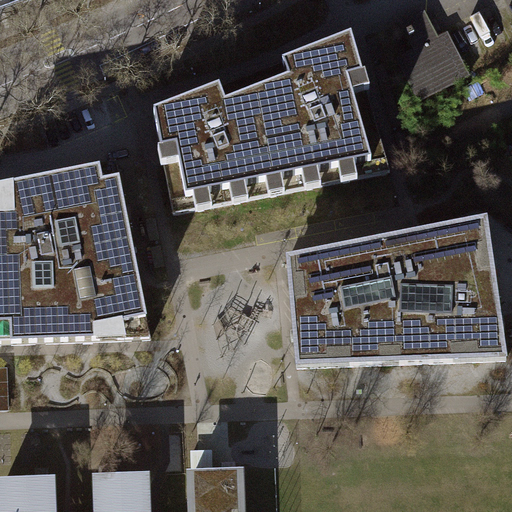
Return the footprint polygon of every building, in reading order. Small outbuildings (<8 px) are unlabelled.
[(0,0),(0,10),(27,0),(0,0)] [(458,56),(448,35),(439,40),(428,20),(425,13),(402,25),(416,52),(399,61),(419,100),(435,91),(437,93),(460,81),(459,79),(468,74),(458,56)] [(266,72),(248,79),(269,184),(387,161),(367,93),(370,93),(368,85),(367,81),(366,77),(363,78),(351,39),(337,45),(321,51),(305,57),(266,72)] [(171,204),(269,184),(248,79),(230,86),(204,96),(185,103),(169,109),(154,115),(161,152),(159,153),(160,160),(162,169),(164,168),(171,204)] [(0,189),(0,346),(25,345),(56,344),(87,343),(93,343),(134,342),(151,341),(143,300),(141,288),(134,256),(121,188),(117,167),(67,176),(0,189)] [(420,236),(416,237),(439,364),(462,364),(506,362),(506,360),(505,351),(502,330),(500,318),(498,304),(492,262),(486,223),(438,232),(428,234),(420,236)] [(406,366),(439,364),(416,237),(394,241),(367,246),(345,251),(331,253),(326,254),(304,259),(288,262),(290,287),(292,308),(293,320),(294,327),(294,333),(295,346),(297,358),(298,370),(358,367),(379,367),(406,366)] [(238,511),(237,473),(195,474),(195,511),(238,511)] [(145,511),(144,476),(99,478),(100,511),(145,511)] [(50,511),(50,480),(6,481),(6,511),(50,511)]
